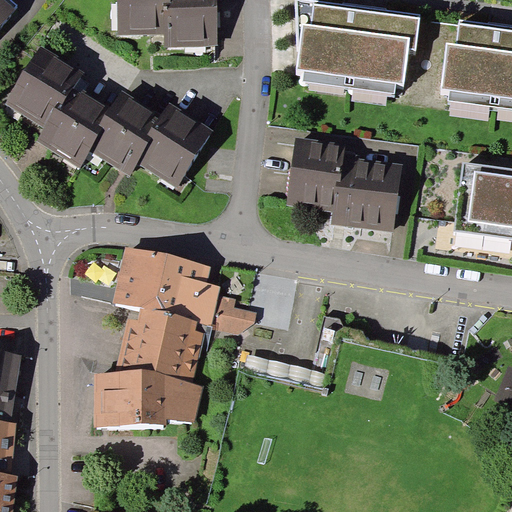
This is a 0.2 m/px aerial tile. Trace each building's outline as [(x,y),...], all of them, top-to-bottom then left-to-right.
[(119,0),(120,39),(166,39),(166,55),(220,54),(219,0),(119,0)] [(0,33),(16,15),(0,3),(0,33)] [(417,20),(315,7),(312,29),(305,28),(299,68),(402,81),(406,46),(413,47),(417,20)] [(511,31),(461,24),(458,48),(449,47),(443,85),(511,95),(511,31)] [(73,81),(34,55),(0,108),(0,110),(38,135),(73,81)] [(107,119),(68,94),(33,149),(73,174),(107,119)] [(160,126),(119,103),(107,119),(85,155),(126,182),(160,126)] [(179,189),(208,141),(211,137),(168,112),(160,126),(137,166),(179,189)] [(343,147),(297,141),(289,202),(335,208),(333,222),(393,229),(400,166),(342,159),(343,147)] [(511,172),(465,166),(456,228),(511,235),(511,172)] [(206,270),(119,254),(107,309),(127,316),(113,380),(91,380),(90,436),(158,434),(158,425),(194,427),(200,388),(191,388),(203,338),(190,335),(194,325),(250,342),(256,315),(233,310),(233,302),(215,298),(215,291),(203,289),(206,270)] [(0,426),(10,428),(19,357),(0,355),(0,426)] [(10,428),(0,427),(0,479),(8,480),(10,428)] [(5,511),(8,484),(0,483),(0,511),(5,511)]
